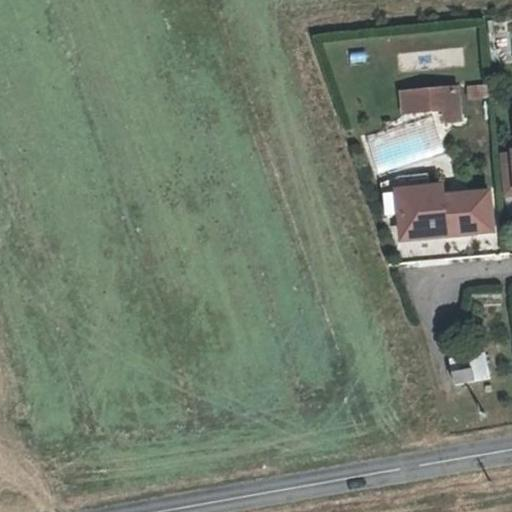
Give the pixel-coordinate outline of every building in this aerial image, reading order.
[(465,87),(409,93),(412,112),(453,108),(454,118),(469,117),(465,87)] [(511,154),(501,156),(505,197),(511,196),(511,154)] [(442,196),(441,184),(398,188),(402,238),(428,236),(425,197),(442,196)] [(493,230),(490,192),(442,196),(425,197),(428,236),(493,230)] [(478,367),(459,370),(461,382),(480,379),(478,367)]
